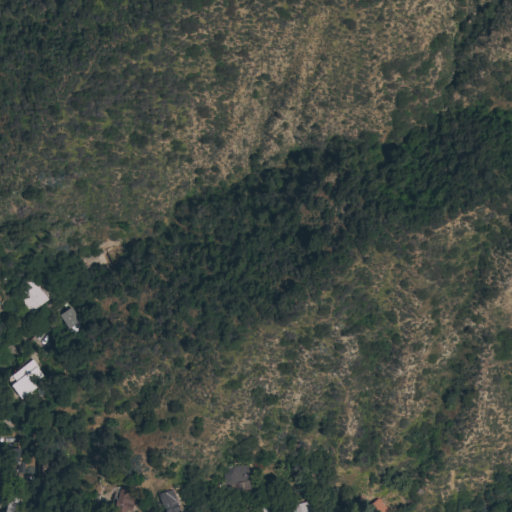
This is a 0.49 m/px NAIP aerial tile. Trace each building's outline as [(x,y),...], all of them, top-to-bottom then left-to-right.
[(28,314),(11,290),(31,276),(47,300),(28,314)] [(80,322),(77,324),(80,328),(73,333),(70,328),(68,330),(58,315),(70,307),(80,322)] [(28,356),(31,360),(39,370),(27,379),(34,389),(19,400),(9,386),(10,385),(6,380),(28,356)] [(38,458),(57,458),(57,483),(38,483),(38,458)] [(248,489),(235,491),(235,486),(224,487),(222,476),(233,474),(232,466),(247,464),(249,482),(247,482),(248,489)] [(128,491),(126,496),(134,498),(132,506),(131,505),(130,511),(126,510),(125,511),(111,511),(118,488),(128,491)] [(159,493),(172,489),(174,497),(175,497),(179,511),(164,511),(160,497),(159,493)] [(4,511),(8,492),(22,495),(20,505),(19,505),(17,511),(4,511)] [(388,511),(367,511),(364,507),(377,498),(388,511)] [(261,511),(260,508),(280,502),(282,511),(261,511)] [(286,511),(285,508),(307,502),(309,511),(286,511)]
